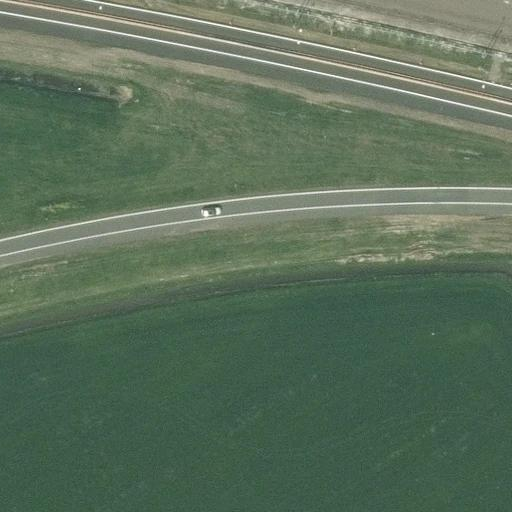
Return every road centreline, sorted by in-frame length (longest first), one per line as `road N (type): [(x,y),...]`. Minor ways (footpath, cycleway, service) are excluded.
road 1 (motorway): [(0,0),(511,103)]
road 2 (motorway): [(0,247),(234,206),(511,196)]
